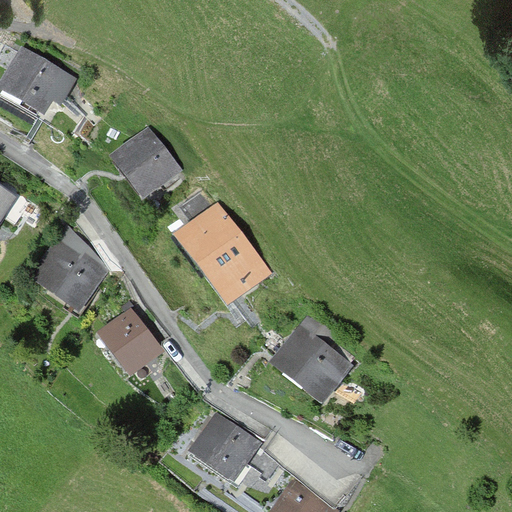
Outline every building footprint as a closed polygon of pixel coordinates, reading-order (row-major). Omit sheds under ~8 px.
[(404,29),(420,0),(355,0),(354,2),(404,29)] [(67,90),(58,85),(64,77),(23,53),(5,86),(44,109),(52,95),(61,100),(78,116),(82,111),(65,92),(67,90)] [(118,158),(146,193),(159,184),(164,191),(181,177),(148,135),(118,158)] [(0,213),(10,199),(0,191),(0,213)] [(197,227),(187,236),(232,295),(264,271),(202,192),(182,208),(197,227)] [(39,277),(78,303),(87,291),(95,296),(107,279),(99,273),(106,263),(90,244),(69,230),(39,277)] [(105,334),(132,370),(157,352),(130,316),(105,334)] [(310,322),(279,362),(323,395),(345,366),(321,348),(330,336),(310,322)] [(333,353),(346,362),(347,361),(350,363),(354,357),(339,345),(333,353)] [(197,450),(235,475),(244,461),(268,477),(281,461),(218,419),(197,450)] [(295,485),(279,508),(284,511),(335,511),(340,505),(320,491),(315,498),(295,485)]
